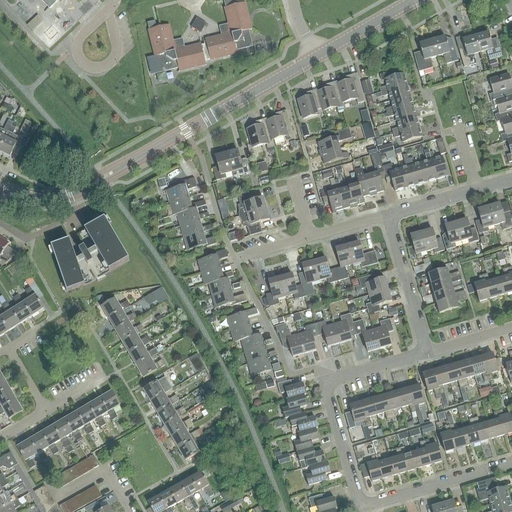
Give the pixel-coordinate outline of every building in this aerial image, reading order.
[(40,0),(49,9),(58,0),(40,0)] [(206,44),(203,45),(207,60),(210,60),(210,61),(211,61),(210,60),(230,55),(229,52),(236,50),(245,48),(250,40),(247,31),(246,25),(250,23),(245,3),(241,4),(238,5),(237,0),(223,0),(225,8),(224,8),(224,9),(225,9),(228,21),(229,24),(222,26),(219,30),(221,37),(206,40),(205,40),(206,44)] [(27,26),(32,31),(43,21),(37,16),(27,26)] [(200,33),(206,24),(196,18),(191,28),(200,33)] [(154,57),(146,59),(147,59),(148,59),(151,71),(164,68),(168,70),(178,68),(184,66),(185,69),(205,65),(205,66),(205,65),(204,61),(207,60),(203,45),(201,45),(200,44),(200,45),(187,48),(185,49),(183,43),(178,40),(172,41),(171,39),(168,26),(169,26),(169,25),(160,27),(157,28),(156,28),(154,21),(147,23),(149,30),(148,30),(148,31),(149,31),(154,51),(157,50),(158,56),(154,57)] [(475,37),(479,53),(486,51),(489,61),(502,57),(497,39),(490,41),(488,33),(475,37)] [(432,41),(436,57),(443,55),(446,65),(458,61),(452,43),(447,45),(445,37),(432,41)] [(473,55),(479,53),(475,37),(462,40),(464,48),(458,50),(463,68),(475,64),(473,55)] [(413,54),(418,72),(419,72),(421,72),(423,71),(432,69),(430,59),(436,57),(432,41),(418,45),(421,52),(413,54)] [(404,75),(397,77),(395,71),(379,75),(381,82),(384,81),(386,87),(379,89),(380,93),(407,85),(404,75)] [(343,103),(356,100),(357,104),(364,102),(357,74),(345,77),(346,82),(338,84),(337,84),(343,103)] [(495,101),(511,95),(511,83),(511,84),(508,75),(489,80),(493,94),(489,95),(491,102),(495,101)] [(373,93),(369,80),(361,83),(365,96),(373,93)] [(327,90),(318,92),(324,116),(323,111),(336,108),(337,112),(345,110),(343,103),(337,84),(338,84),(337,82),(325,85),(327,90)] [(388,95),(390,101),(410,96),(407,85),(380,93),(382,97),(388,95)] [(324,116),(318,92),(317,90),(306,93),(307,98),(298,101),(303,119),(317,115),(316,111),(322,109),(324,116)] [(511,95),(495,101),(499,114),(494,115),(496,123),(501,121),(511,117),(511,95)] [(385,109),(386,114),(413,106),(410,96),(390,101),(392,107),(385,109)] [(395,116),(396,122),(416,116),(413,106),(386,114),(387,117),(388,118),(395,116)] [(272,140),(273,140),(275,145),(284,143),(283,137),(285,137),(287,141),(294,139),(286,111),(275,114),(276,119),(267,121),(267,122),(272,140)] [(391,130),(392,134),(419,127),(416,116),(396,122),(398,128),(391,130)] [(511,117),(501,121),(505,134),(500,136),(502,143),(507,141),(511,139),(511,117)] [(274,147),(272,140),(267,122),(267,121),(267,119),(255,122),(256,127),(247,130),(252,148),(266,145),(267,149),(274,147)] [(25,135),(31,124),(25,121),(20,132),(25,135)] [(361,126),(365,141),(375,139),(371,123),(361,126)] [(6,124),(0,136),(0,135),(0,148),(8,133),(11,126),(6,124)] [(15,128),(11,126),(8,133),(0,148),(0,152),(9,157),(16,144),(15,143),(18,137),(12,134),(15,129),(15,128)] [(309,136),(306,126),(300,128),(303,138),(309,136)] [(419,127),(392,134),(394,139),(400,137),(402,143),(422,137),(419,127)] [(347,140),(346,135),(336,138),(317,143),(320,151),(318,151),(319,154),(339,149),(337,143),(347,140)] [(440,155),(445,154),(441,139),(436,141),(440,155)] [(394,151),(392,144),(378,148),(380,155),(384,154),(394,151)] [(377,153),(375,147),(366,149),(368,156),(377,153)] [(339,149),(319,154),(320,158),(322,157),(324,165),(342,159),(342,160),(348,158),(347,153),(341,155),(339,149)] [(226,154),(231,173),(232,178),(243,175),(243,174),(248,172),(245,160),(239,161),(237,151),(226,154)] [(428,153),(436,180),(447,177),(441,157),(435,159),(433,152),(428,153)] [(426,183),(436,180),(428,153),(424,155),(426,161),(420,163),(426,183)] [(224,175),(231,173),(226,154),(215,156),(218,167),(212,169),(216,181),(225,179),(224,175)] [(383,192),(380,180),(385,179),(382,167),(380,161),(378,156),(378,154),(370,156),(374,168),(372,168),(373,175),(367,176),(373,196),(376,195),(376,194),(383,192)] [(405,189),(416,186),(408,160),(408,159),(406,154),(402,156),(404,161),(406,168),(400,170),(405,189)] [(416,186),(426,183),(420,163),(414,165),(412,158),(408,160),(416,186)] [(395,192),(405,189),(400,170),(394,171),(391,164),(382,167),(385,179),(386,183),(392,182),(395,192)] [(367,176),(364,177),(361,168),(354,171),(356,179),(357,179),(362,198),(369,196),(370,197),(373,196),(367,176)] [(332,178),(330,170),(322,172),(324,180),(332,178)] [(159,178),(152,182),(155,191),(164,188),(163,185),(159,178)] [(165,191),(169,203),(188,198),(186,191),(196,188),(194,179),(183,182),(184,186),(165,191)] [(354,187),(348,188),(354,208),(357,207),(357,206),(364,204),(362,198),(357,179),(356,179),(352,180),(354,187)] [(338,184),(336,185),(343,210),(350,208),(350,209),(354,208),(348,188),(342,190),(340,184),(338,184)] [(336,212),(343,210),(336,185),(331,186),(333,193),(327,194),(326,190),(320,192),(323,203),(329,202),(332,214),(336,213),(336,212)] [(239,217),(266,209),(263,199),(252,202),(251,196),(238,200),(240,205),(238,206),(239,210),(238,216),(239,217)] [(196,209),(195,208),(206,206),(204,201),(200,203),(190,205),(188,198),(169,203),(172,216),(176,215),(196,209)] [(488,207),(494,226),(500,224),(502,231),(511,227),(511,221),(509,212),(502,214),(499,204),(488,207)] [(487,228),(494,226),(488,207),(477,210),(480,221),(475,222),(478,235),(488,232),(487,228)] [(198,216),(196,209),(176,215),(180,227),(199,221),(209,218),(208,214),(198,216)] [(261,233),(258,223),(269,220),(266,209),(239,217),(239,218),(243,224),(244,227),(246,227),(249,237),(261,233)] [(227,211),(220,213),(223,221),(229,219),(227,211)] [(151,222),(151,221),(149,216),(142,219),(145,223),(145,224),(151,222)] [(88,284),(129,261),(104,219),(76,236),(83,248),(78,251),(84,261),(77,265),(69,240),(50,246),(66,292),(88,284)] [(455,223),(461,242),(467,240),(468,244),(478,241),(475,229),(469,230),(466,220),(455,223)] [(201,228),(199,221),(180,227),(183,239),(203,233),(202,233),(212,230),(211,226),(201,228)] [(454,244),(461,242),(455,223),(444,226),(447,236),(442,238),(445,251),(455,248),(454,244)] [(421,233),(426,252),(433,250),(434,254),(444,251),(440,239),(434,240),(431,230),(421,233)] [(206,246),(206,245),(216,242),(214,238),(205,240),(203,233),(183,239),(187,251),(206,246)] [(230,242),(238,240),(236,233),(228,236),(230,242)] [(420,254),(426,252),(421,233),(410,236),(417,259),(421,258),(420,254)] [(0,260),(5,265),(7,263),(15,252),(7,246),(9,244),(0,237),(0,260)] [(347,246),(352,265),(360,263),(361,268),(377,264),(374,252),(362,255),(359,242),(347,246)] [(340,268),(334,270),(338,282),(348,279),(344,267),(352,265),(347,246),(335,249),(340,268)] [(511,246),(502,249),(503,252),(504,256),(511,253),(511,246)] [(220,268),(218,261),(228,258),(226,251),(214,254),(215,256),(197,261),(200,273),(220,268)] [(325,259),(313,262),(319,281),(326,279),(328,284),(338,282),(334,270),(328,271),(325,259)] [(307,284),(301,286),(304,298),(314,295),(311,283),(319,281),(313,262),(301,265),(307,284)] [(420,272),(431,269),(430,264),(424,265),(419,267),(420,272)] [(445,266),(428,271),(429,275),(446,270),(445,266)] [(226,279),(225,275),(222,276),(220,268),(200,273),(204,286),(208,285),(208,284),(227,279),(227,278),(226,279)] [(505,278),(497,280),(502,296),(511,292),(511,286),(507,269),(502,270),(505,278)] [(430,285),(449,280),(446,270),(429,275),(428,275),(430,285)] [(487,274),(482,276),(489,299),(502,296),(497,280),(489,282),(487,274)] [(291,275),(280,278),(285,297),(293,295),(294,300),(304,298),(301,286),(295,287),(291,275)] [(366,288),(368,296),(388,290),(384,279),(371,282),(370,276),(358,280),(361,290),(366,288)] [(479,302),(489,299),(482,276),(478,277),(480,283),(474,285),(476,292),(479,302)] [(452,289),(450,284),(461,281),(460,277),(453,278),(449,280),(430,285),(433,295),(452,289)] [(31,278),(26,282),(29,287),(34,283),(31,278)] [(277,299),(285,297),(280,278),(268,281),(271,294),(265,296),(266,298),(268,305),(269,307),(279,305),(277,299)] [(230,291),(227,279),(208,284),(208,285),(211,297),(230,291)] [(467,287),(469,294),(476,292),(474,285),(467,287)] [(29,299),(23,303),(31,317),(43,309),(30,288),(24,291),(29,299)] [(159,305),(168,299),(162,288),(144,299),(148,306),(157,301),(159,305)] [(436,304),(455,299),(452,289),(433,295),(436,304)] [(388,290),(368,296),(371,304),(365,305),(368,315),(380,312),(378,306),(391,302),(388,290)] [(215,309),(232,304),(233,306),(246,302),(245,295),(233,299),(230,291),(211,297),(215,309)] [(18,295),(13,299),(18,307),(12,311),(11,311),(20,324),(31,317),(23,303),(18,295)] [(439,314),(458,309),(455,299),(436,304),(439,314)] [(122,311),(122,312),(130,307),(127,302),(119,306),(115,300),(101,308),(108,320),(122,311)] [(0,317),(0,318),(8,331),(20,324),(11,311),(12,311),(7,303),(1,306),(6,314),(0,318),(0,317)] [(226,318),(229,331),(249,325),(247,318),(257,315),(256,309),(245,312),(245,313),(226,318)] [(395,309),(388,311),(390,318),(397,316),(395,309)] [(350,314),(349,315),(348,310),(338,313),(341,323),(333,325),(339,344),(351,341),(347,328),(353,326),(352,324),(350,314)] [(122,311),(108,320),(115,331),(129,323),(137,319),(134,313),(126,318),(122,312),(122,311)] [(0,336),(8,331),(0,318),(0,317),(0,318),(0,317),(0,336)] [(381,328),(373,330),(379,349),(391,346),(387,333),(393,331),(389,320),(379,323),(381,328)] [(367,353),(379,349),(373,330),(365,332),(362,321),(352,324),(353,326),(355,336),(361,334),(367,353)] [(324,322),(314,325),(318,336),(324,335),(327,348),(339,344),(333,325),(326,327),(324,322)] [(129,323),(115,331),(122,343),(135,335),(136,335),(144,330),(141,325),(132,330),(129,323)] [(290,337),(288,329),(286,330),(285,324),(275,327),(277,333),(278,332),(281,341),(287,339),(292,358),(304,354),(298,335),(290,337)] [(249,325),(229,331),(233,343),(240,341),(260,335),(259,335),(263,334),(262,329),(251,333),(249,325)] [(306,333),(298,335),(304,354),(316,351),(312,338),(318,336),(314,325),(304,327),(306,333)] [(135,335),(122,343),(129,355),(142,347),(143,347),(151,342),(148,337),(139,342),(136,335),(135,335)] [(263,347),(260,335),(240,341),(244,353),(263,347)] [(160,345),(154,349),(157,354),(163,350),(160,345)] [(142,347),(129,355),(136,367),(149,358),(149,359),(158,354),(157,354),(154,349),(146,353),(143,347),(142,347)] [(267,359),(263,347),(244,353),(247,365),(267,359)] [(481,357),(488,381),(492,380),(491,374),(497,372),(496,368),(494,360),(492,354),(481,357)] [(192,358),(196,365),(193,367),(198,374),(205,370),(197,355),(192,358)] [(481,357),(469,361),(474,377),(481,374),(484,382),(488,381),(481,357)] [(153,365),(149,359),(149,358),(136,367),(143,379),(165,366),(161,360),(153,365)] [(267,359),(247,365),(251,377),(270,372),(267,359)] [(469,361),(457,364),(464,388),(468,387),(466,379),(474,377),(469,361)] [(457,364),(445,368),(449,384),(457,381),(460,389),(464,388),(457,364)] [(445,368),(433,371),(440,395),(444,394),(442,386),(449,384),(445,368)] [(283,377),(281,371),(274,373),(275,380),(283,377)] [(435,396),(440,395),(433,371),(422,374),(427,392),(433,391),(435,396)] [(0,392),(8,388),(1,376),(0,377),(0,392)] [(165,377),(156,382),(143,390),(150,402),(163,394),(164,394),(172,390),(165,377)] [(275,387),(273,381),(254,386),(256,392),(275,387)] [(285,393),(287,400),(303,396),(304,396),(305,395),(302,384),(292,387),(290,381),(277,385),(280,394),(285,393)] [(210,383),(201,388),(206,398),(215,393),(210,383)] [(420,411),(419,411),(418,406),(424,404),(419,386),(408,389),(415,413),(417,419),(417,420),(422,418),(420,411)] [(15,400),(8,388),(0,392),(0,405),(1,408),(15,400)] [(482,389),(478,391),(480,398),(484,397),(492,395),(490,388),(482,389)] [(408,389),(396,392),(401,408),(408,406),(411,414),(415,413),(408,389)] [(99,399),(107,413),(112,421),(117,418),(112,410),(119,406),(111,392),(99,399)] [(396,392),(384,396),(391,420),(395,418),(393,411),(401,408),(396,392)] [(170,406),(171,406),(179,401),(176,396),(167,401),(164,394),(163,394),(150,402),(157,414),(170,406)] [(289,418),(298,416),(298,415),(296,410),(307,407),(304,396),(303,396),(287,400),(285,400),(288,408),(282,410),(285,419),(289,418)] [(384,396),(372,399),(376,415),(384,413),(386,421),(391,420),(384,396)] [(200,397),(194,400),(197,406),(202,403),(203,402),(200,397)] [(101,417),(107,413),(99,399),(87,406),(95,420),(100,428),(105,425),(101,417)] [(372,399),(359,403),(366,427),(371,425),(368,418),(376,415),(372,399)] [(1,408),(0,408),(0,415),(4,413),(8,420),(22,412),(15,400),(1,408)] [(204,407),(202,403),(197,406),(187,412),(189,416),(204,407)] [(362,428),(366,427),(359,403),(349,406),(354,424),(360,422),(362,428)] [(89,424),(95,420),(87,406),(75,413),(84,427),(88,435),(94,432),(89,424)] [(177,418),(186,413),(182,408),(174,412),(171,406),(170,406),(157,414),(164,426),(177,418)] [(228,410),(222,413),(226,420),(231,418),(228,410)] [(504,436),(511,433),(511,424),(509,415),(503,416),(501,411),(497,412),(504,436)] [(445,418),(444,412),(436,414),(438,421),(445,418)] [(495,421),(487,423),(492,439),(504,436),(497,412),(493,413),(495,421)] [(77,431),(84,427),(75,413),(64,420),(72,434),(77,442),(82,439),(77,431)] [(298,415),(298,416),(289,418),(291,428),(297,426),(299,433),(299,434),(315,429),(317,429),(314,417),(303,420),(302,414),(301,415),(301,414),(298,415)] [(184,429),(184,430),(193,425),(189,419),(181,424),(177,418),(164,426),(171,437),(184,429)] [(477,418),(473,419),(480,443),(492,439),(487,423),(479,425),(477,418)] [(471,428),(463,430),(467,446),(480,443),(473,419),(468,420),(471,428)] [(52,427),(60,441),(68,454),(73,451),(65,437),(72,434),(64,420),(52,427)] [(222,424),(226,430),(231,427),(227,421),(222,424)] [(453,425),(448,426),(455,450),(467,446),(463,430),(455,432),(453,425)] [(445,453),(455,450),(448,426),(444,427),(446,433),(439,435),(445,453)] [(40,434),(48,448),(53,456),(58,452),(54,444),(60,441),(52,427),(40,434)] [(426,428),(421,430),(423,437),(429,436),(434,434),(432,427),(426,428)] [(191,441),(199,437),(196,431),(188,436),(184,430),(184,429),(171,437),(178,449),(191,441)] [(315,429),(299,434),(299,433),(297,434),(299,442),(294,443),(296,453),(310,449),(308,443),(318,440),(315,429)] [(40,434),(28,441),(37,455),(41,463),(47,459),(42,451),(48,448),(40,434)] [(424,442),(431,465),(441,462),(436,444),(430,446),(428,440),(424,442)] [(30,458),(37,455),(28,441),(17,448),(30,470),(35,466),(30,458)] [(195,448),(191,441),(178,449),(185,461),(206,448),(203,443),(195,448)] [(382,462),(379,454),(380,454),(376,441),(372,443),(376,455),(375,456),(382,479),(394,476),(389,460),(382,462)] [(418,469),(431,465),(424,442),(419,443),(421,451),(414,453),(418,469)] [(406,472),(418,469),(414,453),(406,455),(404,447),(399,449),(406,472)] [(310,449),(296,453),(301,470),(309,468),(325,463),(322,452),(311,455),(310,449)] [(394,476),(406,472),(399,449),(395,450),(397,458),(389,460),(394,476)] [(20,471),(17,465),(10,453),(0,458),(0,482),(5,480),(2,474),(0,475),(0,468),(2,467),(9,470),(13,467),(16,473),(20,471)] [(88,459),(94,469),(99,466),(93,456),(88,459)] [(360,466),(363,479),(370,477),(371,483),(382,479),(375,456),(370,457),(372,463),(360,466)] [(88,459),(82,462),(89,472),(94,469),(88,459)] [(82,462),(77,465),(83,475),(89,472),(82,462)] [(308,486),(321,483),(320,477),(330,474),(327,462),(325,463),(309,468),(311,475),(305,477),(308,486)] [(77,465),(72,468),(78,478),(83,475),(77,465)] [(72,468),(67,471),(73,481),(78,478),(72,468)] [(23,483),(26,481),(20,471),(16,473),(23,483)] [(67,471),(61,474),(68,484),(73,481),(67,471)] [(190,479),(197,492),(203,489),(205,493),(206,492),(209,498),(213,495),(208,486),(201,473),(190,479)] [(63,487),(68,484),(61,474),(56,477),(63,487)] [(488,499),(490,506),(509,500),(505,488),(495,491),(494,486),(497,485),(495,478),(476,483),(478,489),(476,490),(479,502),(488,499)] [(199,509),(196,505),(194,501),(195,500),(192,495),(197,492),(190,479),(179,485),(192,507),(194,511),(199,509)] [(0,496),(4,494),(1,489),(8,485),(5,480),(0,482),(0,496)] [(29,494),(33,492),(26,481),(23,483),(29,494)] [(169,491),(176,504),(183,500),(185,503),(184,504),(188,510),(192,507),(179,485),(169,491)] [(37,498),(39,497),(48,492),(44,486),(33,493),(33,492),(29,494),(35,504),(39,502),(37,498)] [(90,489),(96,500),(101,497),(95,486),(90,489)] [(90,489),(85,492),(91,503),(96,500),(90,489)] [(158,497),(166,511),(172,511),(170,508),(176,504),(169,491),(158,497)] [(226,491),(220,494),(225,502),(231,499),(226,491)] [(48,492),(39,497),(37,498),(39,502),(40,504),(51,498),(48,492)] [(85,492),(80,495),(85,506),(91,503),(85,492)] [(14,495),(7,499),(4,494),(0,496),(0,510),(17,500),(14,495)] [(80,508),(85,506),(80,495),(74,498),(80,508)] [(308,499),(310,508),(309,509),(309,511),(327,511),(335,510),(337,510),(333,498),(323,501),(321,495),(308,499)] [(166,511),(158,497),(147,503),(152,511),(166,511)] [(46,511),(47,511),(55,504),(51,498),(40,504),(39,502),(35,504),(39,511),(46,511)] [(75,511),(80,508),(74,498),(69,501),(75,511)] [(225,511),(239,505),(236,499),(219,508),(221,511),(225,511)] [(0,511),(14,511),(14,510),(21,506),(17,500),(0,510),(0,511)] [(511,511),(509,500),(490,506),(491,511),(511,511)] [(69,501),(64,504),(68,511),(73,511),(75,511),(69,501)] [(442,504),(444,511),(462,511),(461,507),(455,509),(453,501),(442,504)]
